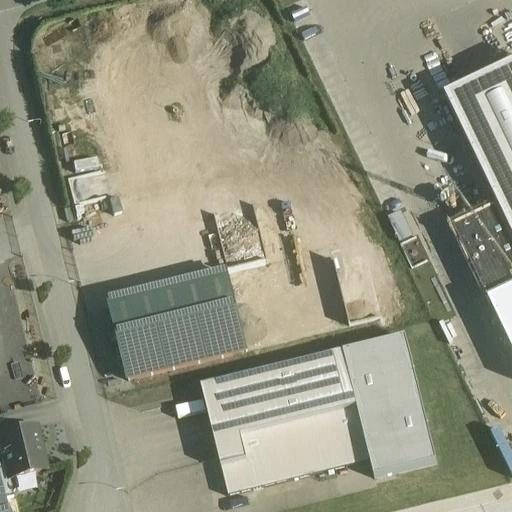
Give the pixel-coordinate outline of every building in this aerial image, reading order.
[(511,290),(511,69),(450,99),(502,209),(452,232),(485,303),(511,290)] [(69,212),(63,213),(66,225),(71,223),(69,212)] [(227,278),(108,307),(127,384),(246,355),(227,278)] [(407,342),(344,357),(357,412),(370,464),(374,481),(438,465),(407,342)] [(344,357),(201,392),(221,472),(247,466),(241,441),(357,412),(344,357)] [(357,412),(241,441),(247,466),(221,472),(228,499),(370,464),(357,412)] [(34,431),(0,439),(0,450),(4,467),(8,483),(44,474),(34,431)] [(4,467),(0,468),(0,500),(1,503),(12,500),(8,483),(4,467)]
